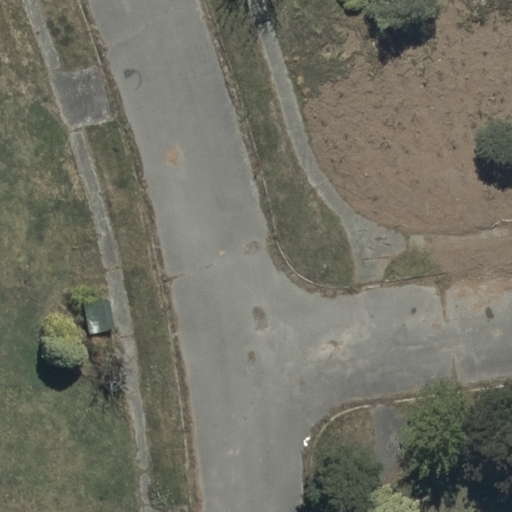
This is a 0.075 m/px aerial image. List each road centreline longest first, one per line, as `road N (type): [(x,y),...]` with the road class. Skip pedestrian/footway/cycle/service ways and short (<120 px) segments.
road 1 (track): [(257,511),(245,369),(210,204),(145,0)]
road 2 (track): [(245,369),(511,329)]
